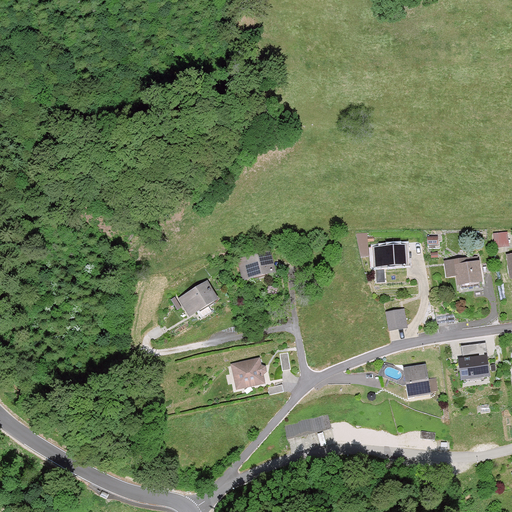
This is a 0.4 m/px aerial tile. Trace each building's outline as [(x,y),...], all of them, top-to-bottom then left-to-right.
[(495,231),(497,247),(510,245),(508,230),(495,231)] [(369,231),(360,232),(361,255),(370,255),(369,231)] [(409,265),(407,244),(372,247),(374,268),(409,265)] [(242,278),(276,271),(271,249),(237,256),(242,278)] [(464,257),(444,260),(447,278),(458,276),(459,285),(484,282),(481,260),(465,262),(464,257)] [(206,279),(178,297),(190,317),(218,299),(206,279)] [(405,308),(386,311),(389,331),(408,327),(405,308)] [(487,354),(454,358),(458,384),(491,379),(487,354)] [(260,358),(231,364),(236,390),(266,384),(260,358)] [(432,395),(427,363),(405,367),(410,398),(432,395)]
